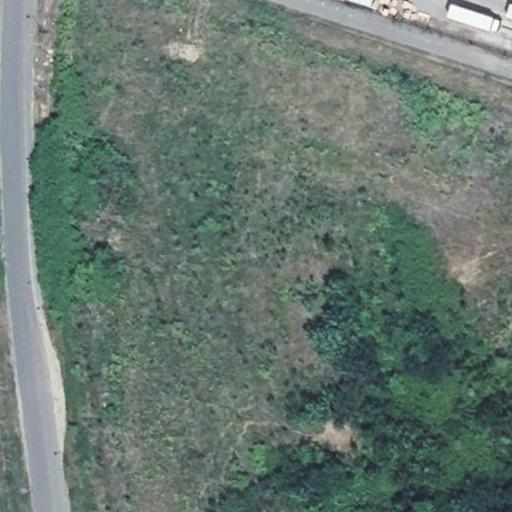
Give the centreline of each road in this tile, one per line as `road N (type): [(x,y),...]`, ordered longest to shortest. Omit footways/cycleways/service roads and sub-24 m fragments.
road 1 (residential): [(18,0),(18,246),(32,386)]
road 2 (residential): [(32,386),(51,511)]
